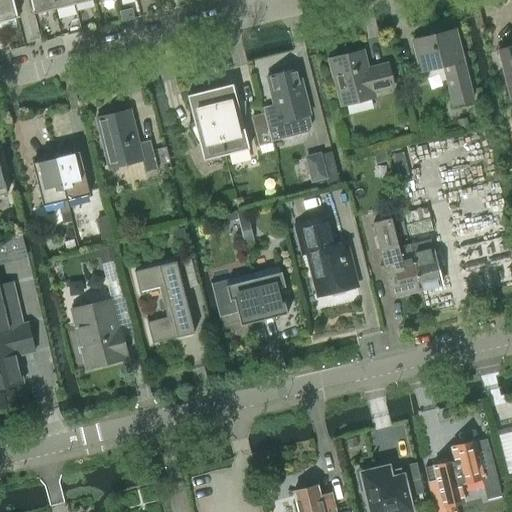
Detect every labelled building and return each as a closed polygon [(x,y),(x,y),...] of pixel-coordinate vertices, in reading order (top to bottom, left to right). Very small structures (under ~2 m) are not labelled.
[(12,0),(0,0),(0,17),(2,17),(3,21),(17,17),(12,0)] [(30,0),(33,13),(47,9),(47,6),(53,4),(52,0),(30,0)] [(453,104),(472,99),(455,29),(412,40),(420,71),(443,65),(453,104)] [(511,42),(500,46),(501,49),(498,50),(510,98),(511,97),(511,42)] [(365,69),(361,52),(331,59),(343,104),(372,97),(371,93),(392,88),(386,63),(365,69)] [(297,68),(267,75),(279,123),(309,115),(297,68)] [(232,84),(210,90),(226,154),(249,149),(242,124),(245,124),(245,108),(238,108),(232,84)] [(210,90),(187,95),(195,127),(189,130),(197,145),(199,144),(203,160),(226,154),(210,90)] [(130,110),(96,118),(108,168),(141,160),(144,172),(157,169),(150,140),(138,143),(130,110)] [(253,114),(257,131),(266,128),(262,112),(253,114)] [(388,161),(384,147),(372,150),(375,164),(388,161)] [(61,150),(54,151),(66,200),(89,194),(79,151),(68,154),(61,150)] [(42,161),(36,162),(32,163),(36,179),(34,179),(33,185),(38,187),(43,206),(57,202),(60,214),(62,213),(69,211),(66,200),(54,151),(47,153),(42,161)] [(330,151),(319,154),(306,158),(312,180),(325,177),(327,186),(338,184),(339,183),(332,151),(330,151)] [(69,211),(62,213),(64,222),(72,220),(69,211)] [(236,212),(224,215),(225,221),(238,218),(236,212)] [(252,236),(247,216),(238,218),(243,238),(252,236)] [(316,276),(316,277),(324,275),(327,290),(328,290),(329,294),(332,296),(344,293),(346,290),(345,286),(355,283),(349,259),(347,260),(343,243),(334,245),(327,216),(295,224),(302,254),(310,252),(313,265),(311,268),(312,274),(316,276)] [(420,289),(410,244),(398,246),(391,217),(373,222),(391,296),(400,294),(420,289)] [(108,218),(97,221),(101,237),(112,234),(108,218)] [(396,222),(400,236),(406,234),(403,220),(396,222)] [(186,240),(183,228),(173,230),(176,242),(186,240)] [(441,284),(430,239),(410,244),(420,289),(441,284)] [(197,330),(210,326),(191,255),(178,258),(197,330)] [(194,333),(176,261),(134,271),(140,295),(141,295),(140,292),(159,287),(167,317),(148,321),(147,318),(146,318),(152,343),(194,333)] [(279,266),(252,273),(264,319),(287,313),(281,287),(284,286),(284,289),(285,289),(281,271),(280,271),(279,266)] [(264,319),(252,273),(225,279),(226,285),(225,285),(230,303),(231,303),(230,300),(233,299),(240,325),(264,319)] [(0,387),(23,382),(17,356),(34,352),(27,322),(22,324),(13,282),(0,285),(0,387)] [(71,309),(77,330),(86,367),(125,358),(124,356),(126,355),(119,328),(117,329),(110,300),(71,309)] [(456,511),(455,504),(462,502),(460,493),(458,494),(456,484),(481,477),(486,499),(501,495),(489,448),(477,451),(475,441),(450,447),(454,460),(432,465),(443,511),(456,511)] [(411,511),(404,482),(400,467),(388,470),(387,466),(376,469),(376,466),(357,470),(362,489),(364,488),(369,511),(411,511)] [(335,510),(330,493),(319,496),(317,485),(293,491),(298,511),(328,511),(335,510)]
